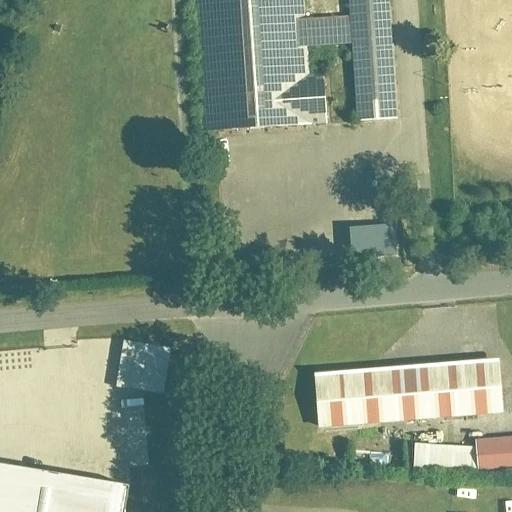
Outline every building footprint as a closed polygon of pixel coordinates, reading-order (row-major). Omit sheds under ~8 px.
[(300,0),(196,0),(206,134),(311,126),(311,124),(341,122),(337,72),(307,74),(305,52),(353,49),(358,122),(402,119),(393,0),(348,0),(350,15),(302,18),(300,0)] [(117,388),(164,394),(171,347),(123,341),(117,388)] [(511,373),(511,359),(315,376),(320,432),(511,411),(511,373)] [(511,443),(480,446),(482,473),(511,471),(511,443)] [(0,511),(124,511),(128,489),(0,466),(0,511)]
